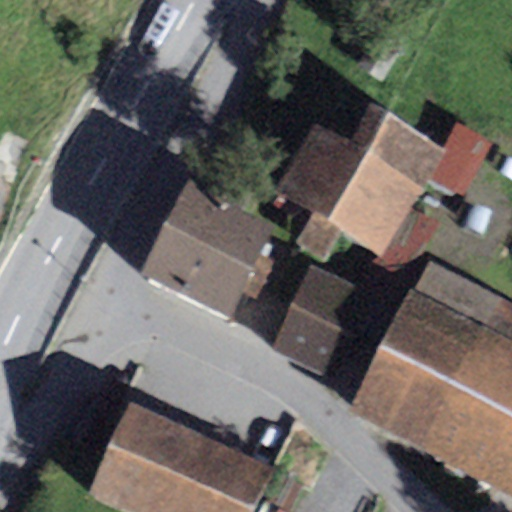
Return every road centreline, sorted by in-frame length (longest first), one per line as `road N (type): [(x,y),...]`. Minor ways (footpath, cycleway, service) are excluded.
road 1 (primary): [(0,351),(194,0)]
road 2 (residential): [(426,511),(263,371),(109,303)]
road 3 (residential): [(109,303),(256,0)]
road 4 (residential): [(109,303),(21,455),(0,458)]
